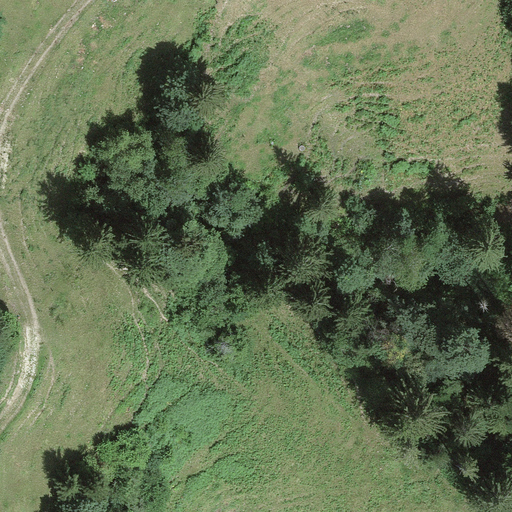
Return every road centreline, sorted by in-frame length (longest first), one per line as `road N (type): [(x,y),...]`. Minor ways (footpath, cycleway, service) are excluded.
road 1 (track): [(0,226),(32,350),(26,384),(0,423)]
road 2 (track): [(89,0),(36,57),(0,126)]
